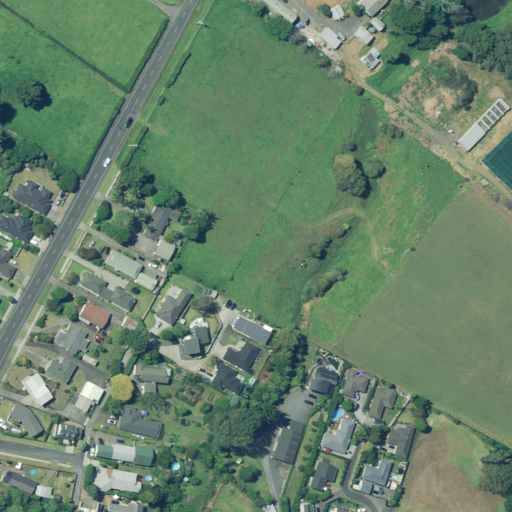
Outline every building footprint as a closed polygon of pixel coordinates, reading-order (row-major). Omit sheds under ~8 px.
[(330,58),(335,53),(336,51),(333,49),(339,42),(334,38),(336,36),(326,28),(319,36),(275,0),(261,0),(262,0),(261,1),(330,59),(330,58)] [(360,0),(356,4),(369,17),(371,15),(379,8),(384,2),(385,0),(360,0)] [(343,15),(338,6),(329,11),(334,20),(337,19),(338,21),(342,19),(341,16),(343,15)] [(382,27),(382,26),(374,18),(369,23),(377,31),(382,27)] [(371,37),(360,27),(359,26),(354,32),(352,34),(364,45),(371,37)] [(371,70),(379,61),(375,58),(380,54),(373,47),(369,52),(370,52),(364,59),(363,58),(361,61),(371,70)] [(344,70),(338,65),(333,70),(339,75),(344,70)] [(500,99),(457,142),(467,152),(509,108),(500,99)] [(20,183),(12,198),(45,215),(50,204),(48,203),(50,199),(48,198),(51,192),(42,187),(40,190),(37,188),(39,184),(29,179),(25,186),(20,183)] [(165,221),(167,218),(167,217),(175,221),(180,212),(168,207),(167,209),(163,207),(162,208),(155,205),(150,215),(151,215),(143,231),(142,234),(156,241),(157,238),(159,239),(153,253),(158,256),(157,258),(166,262),(173,246),(162,241),(163,239),(164,238),(159,235),(164,224),(165,225),(167,222),(165,221)] [(0,228),(27,243),(33,232),(30,230),(30,229),(29,228),(32,222),(19,215),(18,216),(16,215),(14,219),(9,216),(8,216),(3,214),(2,214),(0,217),(0,228)] [(184,233),(177,230),(172,242),(179,245),(184,233)] [(0,273),(10,278),(16,267),(5,262),(6,260),(7,261),(11,255),(10,254),(11,253),(2,248),(1,250),(0,249),(0,273)] [(122,254),(121,254),(113,249),(105,263),(134,279),(142,265),(122,254)] [(92,274),(92,275),(92,276),(84,271),(78,283),(78,284),(97,295),(102,298),(107,289),(103,286),(105,282),(104,281),(95,276),(92,274)] [(147,276),(143,274),(141,273),(136,282),(152,291),(157,282),(155,280),(147,276)] [(125,292),(116,287),(114,286),(111,291),(107,289),(102,298),(107,301),(108,300),(128,311),(134,299),(127,295),(127,294),(125,292)] [(168,296),(157,315),(174,325),(192,295),(182,290),(176,300),(168,296)] [(92,305),(89,303),(85,301),(75,318),(86,324),(87,322),(100,328),(108,313),(92,305)] [(126,316),(121,325),(131,331),(137,322),(126,316)] [(271,334),(240,316),(234,327),(265,345),(271,334)] [(82,350),(87,341),(81,338),(85,332),(68,324),(64,332),(58,344),(57,345),(73,354),(75,350),(76,348),(79,349),(82,350)] [(199,344),(209,342),(207,326),(200,327),(199,326),(198,325),(194,325),(193,327),(194,328),(195,335),(190,336),(191,339),(184,340),(185,344),(186,354),(186,355),(200,353),(199,344)] [(228,349),(223,358),(246,372),(259,349),(246,342),(239,355),(228,349)] [(83,354),(81,359),(88,363),(91,358),(83,354)] [(63,383),(74,365),(62,357),(58,363),(56,363),(50,359),(44,370),(43,371),(63,383)] [(144,366),(137,365),(135,365),(134,375),(139,375),(139,381),(140,381),(144,381),(166,383),(166,381),(166,376),(163,375),(164,369),(163,369),(160,368),(156,368),(146,367),(144,367),(144,366)] [(223,365),(213,383),(223,389),(224,386),(239,395),(245,385),(240,382),(241,380),(234,376),(236,372),(223,365)] [(314,371),(308,390),(331,398),(335,385),(333,385),(336,376),(333,372),(331,371),(329,372),(326,372),(325,370),(319,368),(314,371)] [(357,370),(349,368),(348,368),(347,371),(345,376),(342,387),(341,389),(340,393),(341,393),(351,396),(353,397),(354,390),(356,391),(356,389),(364,391),(365,385),(368,377),(356,374),(357,370)] [(44,385),(45,384),(46,384),(38,372),(25,381),(32,392),(31,392),(32,394),(39,405),(42,403),(52,397),(47,389),(44,385)] [(98,388),(97,387),(87,382),(80,395),(91,401),(93,397),(98,400),(103,390),(98,388)] [(154,385),(154,384),(154,383),(144,382),(143,386),(142,395),(142,397),(154,398),(155,387),(154,387),(154,385)] [(383,405),(386,406),(391,407),(396,393),(393,388),(389,387),(385,389),(385,390),(375,387),(367,414),(379,418),(383,405)] [(409,399),(411,395),(403,390),(400,394),(409,399)] [(90,402),(79,396),(78,397),(73,406),(85,412),(90,402)] [(24,424),(26,427),(32,437),(44,429),(32,410),(16,401),(10,413),(12,415),(21,420),(23,423),(24,424)] [(134,411),(135,407),(123,404),(122,411),(118,425),(118,428),(131,431),(146,435),(156,438),(160,424),(146,420),(139,419),(141,412),(134,411)] [(348,438),(354,421),(342,418),(338,429),(335,428),(334,434),(324,431),(320,445),(344,453),(348,438)] [(62,423),(57,421),(56,421),(53,436),(62,438),(72,440),(73,438),(78,439),(80,428),(78,427),(75,427),(75,426),(63,424),(62,424),(62,423)] [(291,465),(304,425),(292,421),(288,431),(282,429),(272,459),(291,465)] [(396,444),(393,455),(405,458),(414,426),(405,423),(405,426),(404,428),(399,427),(395,429),(395,430),(390,429),(386,441),(396,444)] [(111,446),(98,443),(97,443),(95,455),(119,460),(119,462),(121,462),(122,460),(132,462),(150,465),(153,450),(134,447),(113,443),(112,446),(111,446)] [(364,466),(360,479),(383,486),(390,464),(380,460),(376,470),(364,466)] [(332,466),(322,463),(319,462),(311,487),(322,491),(323,490),(325,482),(326,481),(327,482),(328,480),(334,482),(339,468),(332,466)] [(125,472),(120,471),(111,470),(110,478),(107,480),(104,475),(90,484),(94,490),(104,491),(109,488),(116,489),(116,490),(121,491),(122,491),(136,493),(138,482),(133,482),(135,474),(125,472)] [(35,482),(12,472),(11,472),(9,471),(4,482),(6,483),(6,484),(29,495),(34,485),(35,482)] [(361,481),(358,491),(368,494),(371,485),(361,481)] [(51,487),(46,486),(46,487),(36,486),(34,495),(52,499),(53,496),(50,495),(51,487)] [(267,511),(276,511),(270,501),(264,508),(267,511)] [(139,511),(141,506),(138,505),(126,503),(126,507),(108,504),(106,511),(139,511)] [(316,511),(315,504),(312,504),(312,503),(302,504),(303,511),(302,511),(301,511),(316,511)]
